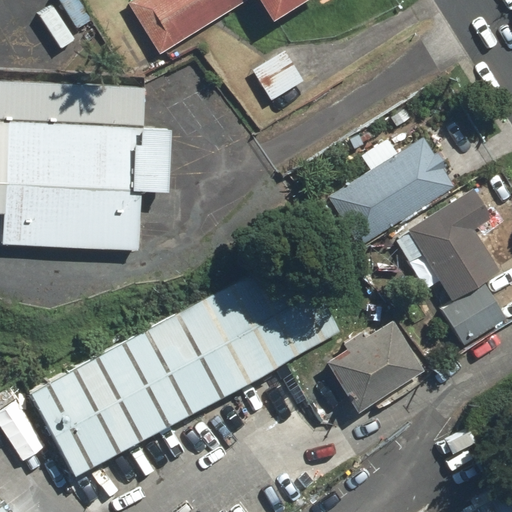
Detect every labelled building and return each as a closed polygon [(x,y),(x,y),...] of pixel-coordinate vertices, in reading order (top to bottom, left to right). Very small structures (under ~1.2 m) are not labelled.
[(123,0),(117,4),(150,57),(241,0),(243,0),(256,20),(287,0),(123,0)] [(297,80),(279,49),(245,70),(273,115),(296,101),(287,86),(297,80)] [(0,119),(140,125),(142,83),(0,77),(0,119)] [(0,119),(0,243),(135,249),(140,125),(0,119)] [(360,171),(317,197),(347,248),(448,189),(416,134),(388,151),(381,138),(351,156),(360,171)] [(439,304),(474,280),(492,268),(468,231),(488,218),(466,185),(382,241),(423,303),(434,295),(439,304)] [(68,475),(333,327),(285,242),(20,389),(68,475)] [(474,280),(439,304),(431,309),(456,347),(500,318),(474,280)] [(346,409),(416,370),(388,320),(318,359),(346,409)] [(469,406),(479,423),(511,403),(511,399),(504,385),(469,406)] [(505,511),(493,487),(442,511),(505,511)]
